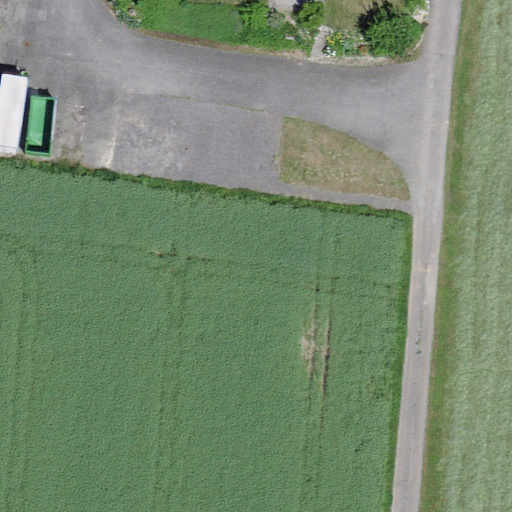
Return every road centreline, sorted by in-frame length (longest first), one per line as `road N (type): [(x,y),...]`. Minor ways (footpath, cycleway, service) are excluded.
road 1 (track): [(407,511),(449,0)]
road 2 (track): [(438,112),(92,53)]
